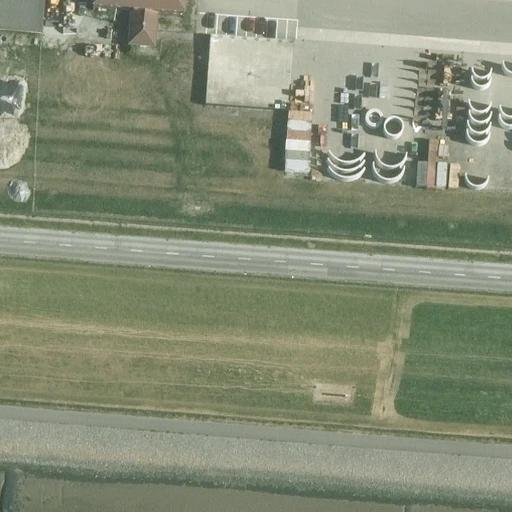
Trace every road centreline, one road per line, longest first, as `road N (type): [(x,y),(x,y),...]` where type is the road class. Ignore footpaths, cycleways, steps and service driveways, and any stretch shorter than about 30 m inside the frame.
road 1 (track): [(511,458),(0,418)]
road 2 (tertiary): [(511,279),(0,240)]
